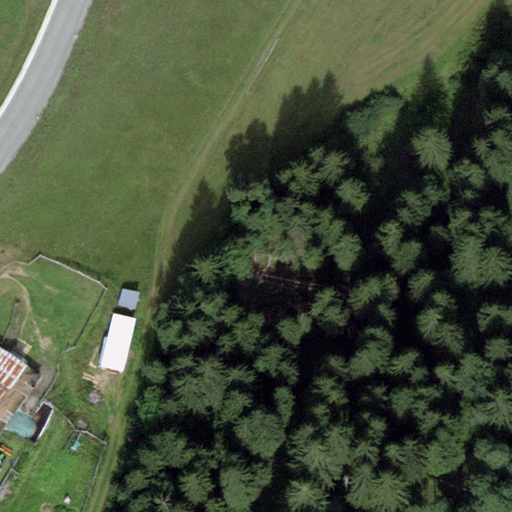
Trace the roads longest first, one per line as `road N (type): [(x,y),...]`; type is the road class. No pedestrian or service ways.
road 1 (track): [(292,0),(191,171),(164,235),(157,297),(92,511)]
road 2 (tertiary): [(76,0),(19,130),(0,151)]
